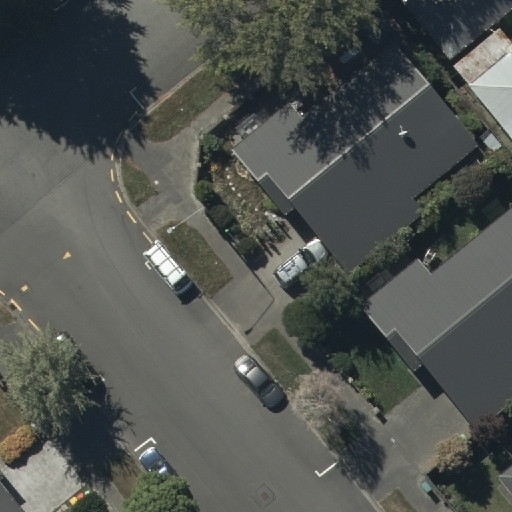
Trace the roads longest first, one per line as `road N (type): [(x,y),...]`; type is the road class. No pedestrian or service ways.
road 1 (residential): [(269,511),(0,184)]
road 2 (residential): [(0,144),(177,0)]
